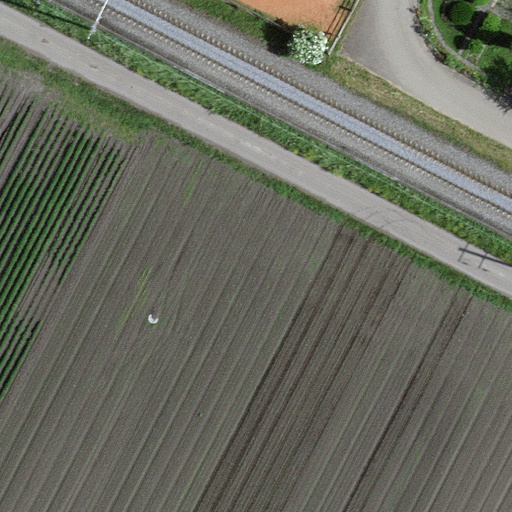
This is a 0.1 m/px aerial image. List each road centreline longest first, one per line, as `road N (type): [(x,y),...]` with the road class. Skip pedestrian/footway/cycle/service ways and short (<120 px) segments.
road 1 (track): [(511,320),(0,57)]
road 2 (unclassified): [(381,0),(373,42),(388,66),(511,131)]
